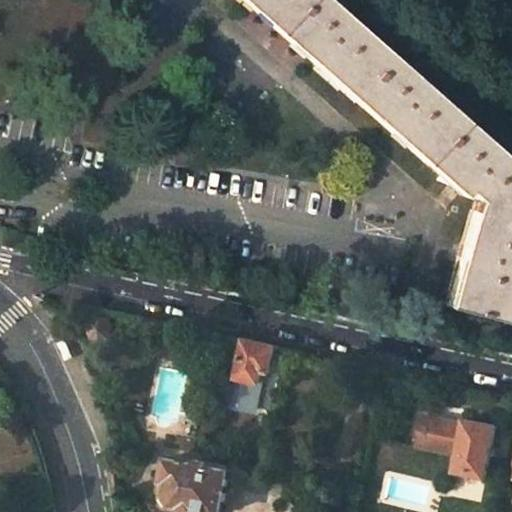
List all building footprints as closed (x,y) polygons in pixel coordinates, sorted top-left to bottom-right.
[(511,170),(323,0),(234,0),(460,203),(465,197),(475,205),(473,208),(445,311),(501,327),(511,287),(511,170)] [(108,322),(100,323),(96,329),(96,340),(105,343),(113,341),(118,334),(115,326),(108,322)] [(247,340),(240,377),(263,383),(265,372),(272,373),(279,347),(247,340)] [(511,399),(503,397),(498,419),(511,423),(511,399)] [(466,425),(424,416),(417,446),(450,454),(451,451),(460,453),(455,473),(485,480),(497,428),(467,421),(466,425)] [(285,447),(289,430),(277,428),(273,443),(285,447)] [(173,458),(163,499),(164,505),(167,508),(172,508),(176,507),(198,511),(201,511),(203,508),(218,511),(224,511),(233,468),(173,458)]
